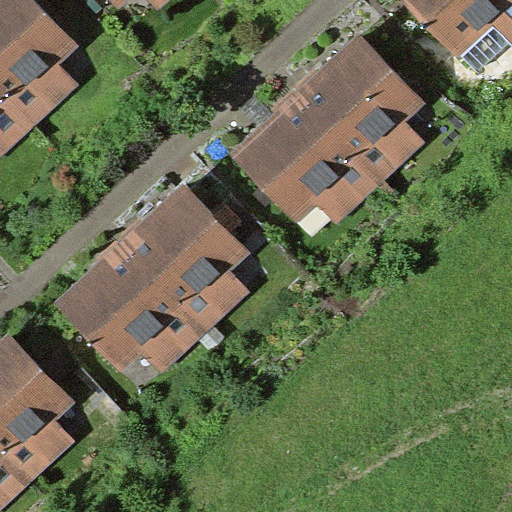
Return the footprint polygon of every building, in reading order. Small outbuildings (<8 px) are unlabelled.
[(0,0),(0,168),(100,76),(29,0),(0,0)] [(97,0),(133,38),(174,0),(97,0)] [(511,0),(400,0),(480,86),(511,56),(511,0)] [(275,120),(231,161),(317,253),(450,130),(365,37),(320,79),(275,120)] [(98,270),(53,311),(139,403),(273,280),(187,188),(142,229),(98,270)] [(0,511),(7,511),(95,432),(9,339),(0,347),(0,511)]
